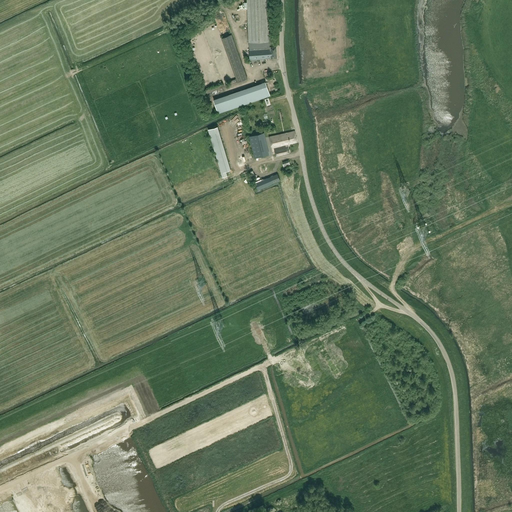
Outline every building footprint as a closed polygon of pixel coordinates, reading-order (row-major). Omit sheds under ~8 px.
[(246,0),(249,42),(250,60),(277,58),(276,46),(270,46),(268,0),(246,0)] [(222,38),(236,78),(228,81),(230,85),(247,78),(231,35),(222,38)] [(270,95),(266,81),(213,99),(218,113),(270,95)] [(208,95),(225,89),(223,85),(206,91),(208,95)] [(278,117),(279,130),(291,129),(290,119),(287,119),(286,116),(278,117)] [(218,126),(208,129),(222,177),(228,175),(226,171),(231,169),(218,126)] [(295,131),(269,137),(272,148),(285,145),(285,146),(274,149),(276,156),(289,152),(287,144),(297,142),(295,131)] [(268,154),(263,133),(249,136),(254,157),(268,154)] [(278,174),(270,177),(273,183),(280,180),(278,174)] [(270,177),(255,183),(258,189),(273,183),(270,177)] [(0,509),(1,511),(24,511),(20,502),(0,509)]
